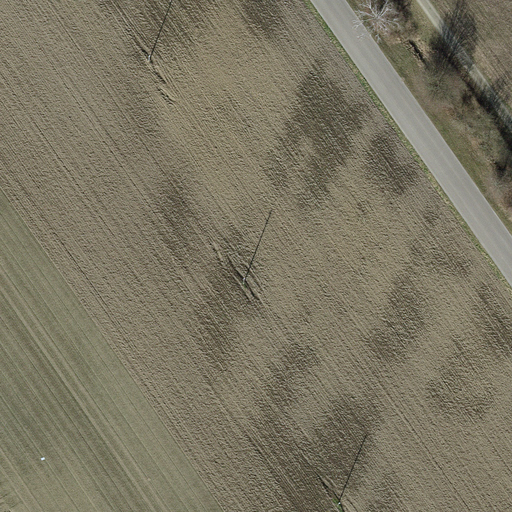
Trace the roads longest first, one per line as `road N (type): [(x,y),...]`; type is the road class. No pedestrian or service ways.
road 1 (unclassified): [(319,0),(511,277)]
road 2 (track): [(511,124),(421,0)]
